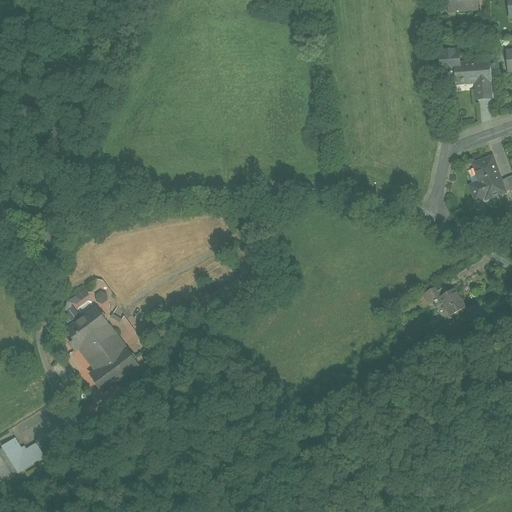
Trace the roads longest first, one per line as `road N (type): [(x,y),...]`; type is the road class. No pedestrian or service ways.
road 1 (unclassified): [(49,198),(332,195),(429,215)]
road 2 (unclassified): [(49,198),(64,144),(148,0)]
road 3 (residential): [(511,119),(446,144),(429,215)]
road 4 (track): [(511,464),(384,511)]
